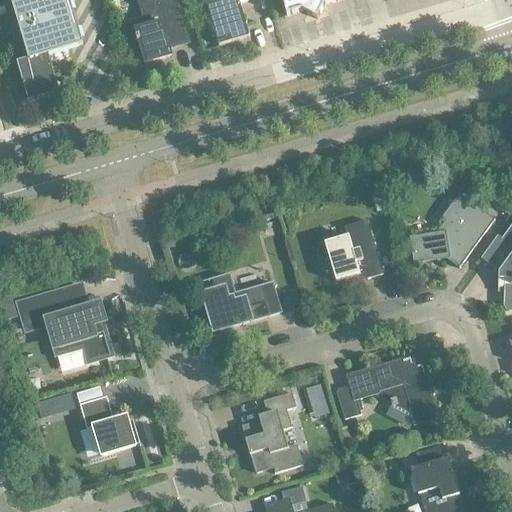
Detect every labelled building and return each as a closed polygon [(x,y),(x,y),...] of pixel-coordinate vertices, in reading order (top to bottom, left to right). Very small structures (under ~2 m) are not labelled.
[(13,0),(10,1),(28,61),(28,62),(48,56),(83,46),(68,0),(13,0)] [(125,26),(134,57),(142,54),(145,65),(171,58),(168,48),(186,43),(179,21),(181,20),(175,0),(138,0),(144,21),(125,26)] [(221,0),(206,5),(211,21),(208,26),(210,31),(214,34),(219,48),(239,42),(238,38),(248,35),(245,26),(247,23),(245,18),(242,16),(238,1),(242,0),(221,0)] [(340,0),(281,0),(286,18),(302,13),(317,21),(325,7),(341,2),(340,0)] [(27,98),(34,102),(59,95),(48,56),(28,62),(28,61),(17,64),(27,98)] [(382,188),(370,191),(373,202),(385,198),(382,188)] [(489,204),(509,218),(511,214),(511,202),(497,192),(489,204)] [(410,240),(414,265),(436,262),(441,255),(460,269),(494,222),(459,196),(441,220),(445,223),(432,237),(410,240)] [(325,261),(329,260),(336,284),(365,275),(367,282),(383,277),(367,223),(344,229),(347,239),(324,245),(325,248),(321,249),(319,253),(319,257),(321,260),(325,261)] [(511,226),(496,248),(510,258),(498,274),(498,291),(504,291),(503,306),(503,307),(503,309),(504,310),(505,311),(506,312),(507,313),(509,313),(511,313),(511,226)] [(229,277),(199,286),(212,328),(215,328),(219,329),(219,333),(281,315),(273,285),(234,297),(229,277)] [(293,292),(280,296),(283,307),(296,303),(293,292)] [(48,326),(57,356),(84,349),(88,364),(111,357),(101,324),(104,323),(99,307),(70,315),(63,294),(19,307),(26,332),(26,333),(48,326)] [(0,307),(5,322),(17,319),(12,302),(11,299),(0,302),(0,307)] [(424,375),(422,367),(417,369),(411,365),(410,361),(402,363),(348,379),(351,390),(336,395),(344,422),(361,418),(356,401),(376,395),(390,403),(391,409),(398,407),(411,415),(415,426),(437,420),(431,398),(434,397),(430,383),(427,385),(424,375)] [(311,405),(325,401),(321,387),(307,391),(311,405)] [(292,395),(263,404),(267,417),(259,420),(260,424),(242,429),(246,442),(245,442),(249,457),(250,457),(256,476),(273,470),(275,475),(274,475),(274,476),(303,468),(297,447),(287,450),(282,433),(292,430),(287,413),(296,410),(292,395)] [(45,418),(63,413),(59,399),(41,404),(45,418)] [(113,423),(106,400),(80,408),(87,432),(93,430),(101,458),(139,447),(139,449),(141,449),(133,423),(128,424),(126,419),(113,423)] [(419,496),(423,511),(459,511),(456,498),(459,497),(448,460),(445,461),(441,449),(416,456),(420,468),(410,471),(417,496),(419,496)] [(353,486),(349,474),(335,478),(339,490),(353,486)] [(333,511),(332,506),(311,511),(307,511),(301,489),(281,495),(283,503),(264,508),(265,511),(333,511)]
